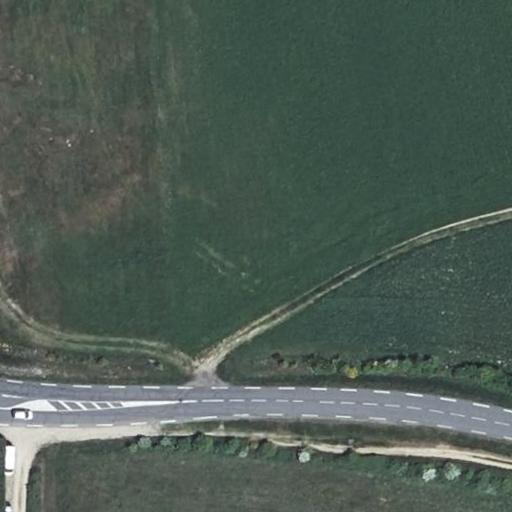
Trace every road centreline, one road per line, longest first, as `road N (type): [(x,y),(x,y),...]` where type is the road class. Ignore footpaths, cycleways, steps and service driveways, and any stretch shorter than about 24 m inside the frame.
road 1 (tertiary): [(511,425),(430,406),(346,400),(0,401)]
road 2 (track): [(511,205),(395,235),(203,366),(195,402)]
